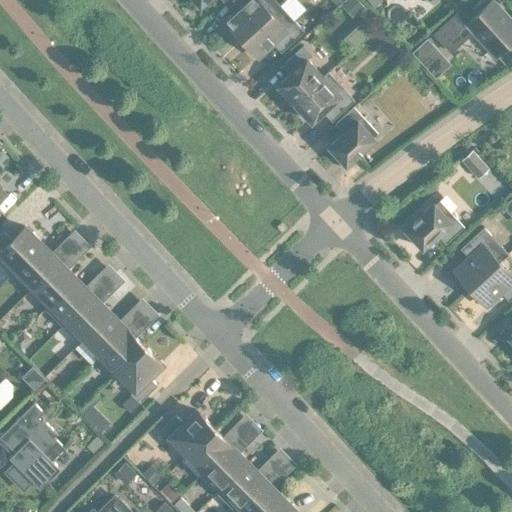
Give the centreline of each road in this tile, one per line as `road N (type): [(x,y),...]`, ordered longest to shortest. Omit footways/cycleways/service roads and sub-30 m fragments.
road 1 (residential): [(218,335),(0,100)]
road 2 (residential): [(129,0),(335,223)]
road 3 (residential): [(335,223),(511,416)]
road 4 (residential): [(377,511),(218,335)]
road 5 (residential): [(335,223),(511,89)]
road 6 (residential): [(218,335),(335,223)]
